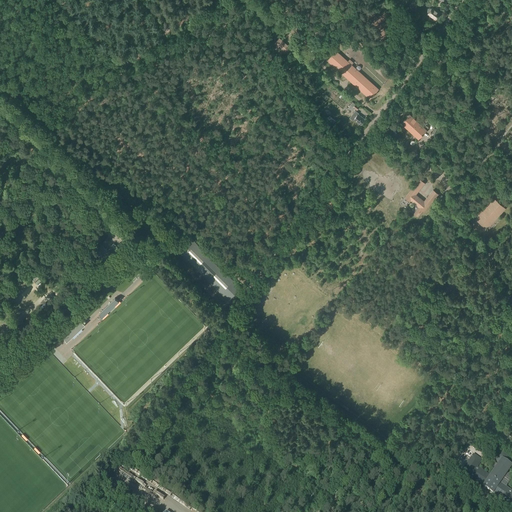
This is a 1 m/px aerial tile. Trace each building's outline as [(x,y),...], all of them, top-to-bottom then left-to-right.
[(428,12),(428,13),(428,14),(435,19),(440,14),(432,8),(431,8),(430,8),(429,8),(428,8),(428,9),(427,9),(427,10),(427,11),(427,12),(428,12)] [(370,99),(378,89),(336,51),(327,60),(370,99)] [(353,102),(348,108),(351,111),(354,107),(357,110),(359,107),(353,102)] [(355,111),(349,118),(353,121),(354,120),(361,125),(365,120),(363,118),(358,114),(359,113),(355,111)] [(410,114),(401,123),(417,138),(418,139),(426,130),(428,128),(426,126),(425,128),(410,114)] [(424,201),(415,194),(424,183),(420,179),(405,198),(409,201),(410,200),(419,208),(414,214),(417,217),(422,211),(423,212),(438,194),(433,190),(424,201)] [(488,227),(505,208),(494,199),(485,208),(482,206),(476,213),(479,216),(477,217),(479,219),(478,221),(485,227),(486,226),(488,227)] [(116,219),(108,226),(114,231),(121,224),(116,219)] [(127,231),(122,225),(115,232),(120,237),(127,231)] [(122,239),(127,244),(134,238),(129,232),(122,239)] [(180,245),(175,250),(183,257),(184,255),(200,271),(200,273),(204,277),(206,277),(222,293),(220,295),(227,302),(232,297),(233,295),(234,294),(236,294),(241,288),(233,282),(231,283),(216,267),(215,266),(211,262),(210,261),(194,246),(195,244),(189,236),(183,241),(183,243),(182,244),(180,245)] [(102,244),(95,251),(101,257),(108,250),(102,244)] [(109,251),(102,258),(107,263),(108,264),(114,257),(114,256),(109,251)] [(75,319),(70,314),(57,327),(61,332),(61,333),(66,341),(85,324),(76,318),(75,319)] [(511,492),(499,484),(511,466),(506,462),(506,460),(506,458),(505,457),(504,455),(502,454),(500,454),(499,455),(497,456),(496,458),(496,460),(496,461),(497,463),(499,464),(490,477),(476,468),(481,461),(473,455),(462,472),(483,486),(483,487),(492,494),(492,493),(509,505),(511,501),(511,492)]
